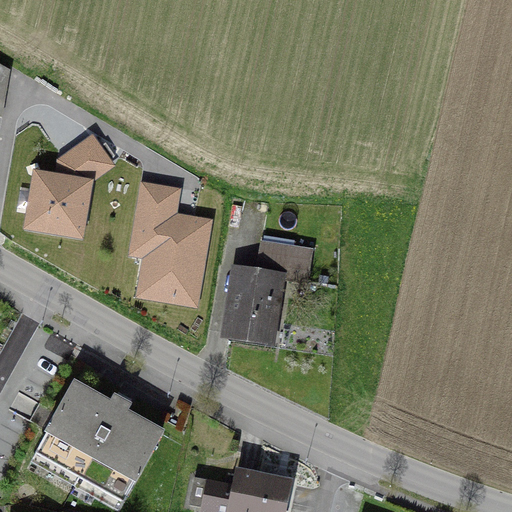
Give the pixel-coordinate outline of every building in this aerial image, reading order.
[(81,218),(86,184),(36,177),(29,227),(79,234),(81,218)] [(194,304),(208,224),(180,220),(140,213),(133,252),(162,257),(155,298),(194,304)] [(225,314),(231,315),(228,334),(265,340),(269,316),(275,317),(277,305),(271,304),(275,279),(255,276),(238,274),(234,298),(228,297),(225,314)] [(157,433),(72,383),(30,452),(116,503),(157,433)] [(282,511),(288,486),(235,476),(227,511),(282,511)]
